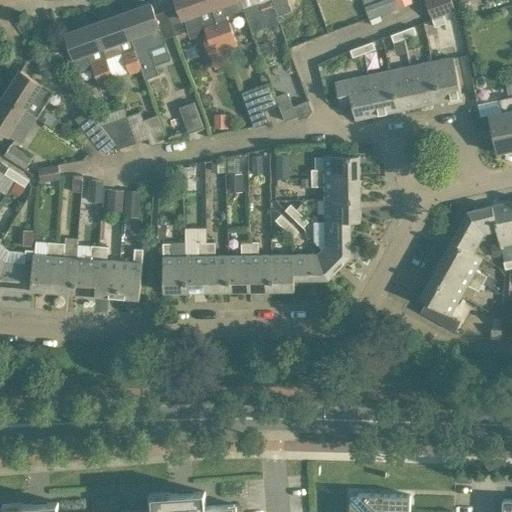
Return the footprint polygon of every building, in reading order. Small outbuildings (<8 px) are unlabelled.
[(206,31),(202,33),(210,54),(226,49),(208,0),(175,0),(178,4),(186,28),(187,28),(203,22),(206,31)] [(240,0),(208,0),(226,49),(239,44),(228,14),(244,8),(240,0)] [(272,0),(240,0),(244,8),(259,2),(264,14),(276,9),(272,0)] [(272,0),(276,9),(278,16),(292,10),(287,0),(272,0)] [(452,0),(425,0),(432,19),(433,18),(444,14),(453,11),(456,10),(452,0)] [(155,12),(152,3),(122,13),(141,67),(143,67),(155,62),(152,53),(144,31),(160,25),(155,12)] [(94,23),(114,78),(114,77),(107,56),(122,51),(129,71),(141,67),(122,13),(94,23)] [(444,14),(433,18),(436,26),(447,22),(444,14)] [(66,34),(73,55),(87,50),(92,66),(98,83),(114,78),(94,23),(66,34)] [(404,29),(405,37),(416,33),(413,25),(404,29)] [(391,34),(394,41),(405,37),(404,29),(391,34)] [(362,44),(364,52),(375,48),(372,40),(362,44)] [(350,49),(350,50),(353,57),(364,52),(362,44),(350,49)] [(454,55),(432,60),(441,100),(462,96),(458,76),(454,55)] [(420,105),(441,100),(432,60),(411,64),(420,105)] [(398,110),(420,105),(411,64),(390,69),(398,110)] [(390,69),(368,73),(377,114),(398,110),(390,69)] [(5,95),(27,110),(37,116),(43,107),(54,90),(38,80),(21,70),(5,95)] [(377,114),(368,73),(335,80),(340,105),(352,102),(356,119),(377,114)] [(270,82),(256,87),(264,110),(279,104),(275,95),(270,82)] [(16,128),(27,110),(5,95),(0,102),(0,129),(5,132),(21,142),(26,134),(16,128)] [(511,95),(500,98),(503,111),(489,114),(492,123),(491,123),(495,143),(496,143),(498,152),(511,148),(511,95)] [(188,133),(189,133),(204,127),(193,101),(178,107),(188,133)] [(312,108),(310,101),(309,101),(294,107),(297,116),(298,119),(308,117),(313,110),(312,108)] [(127,115),(137,142),(150,137),(140,110),(127,115)] [(81,126),(94,142),(100,149),(112,140),(119,148),(121,148),(101,124),(93,115),(81,126)] [(127,115),(101,124),(121,148),(137,142),(127,115)] [(215,127),(227,127),(227,115),(215,115),(215,127)] [(33,156),(12,143),(4,155),(25,168),(33,156)] [(312,170),(312,177),(360,176),(360,154),(325,155),(325,168),(312,168),(312,170)] [(252,166),(263,166),(263,155),(251,155),(252,166)] [(224,161),(211,161),(212,171),(225,171),(224,161)] [(58,163),(38,167),(41,182),(60,178),(58,163)] [(288,165),(276,165),(276,177),(288,177),(288,165)] [(14,179),(19,173),(9,166),(5,173),(14,179)] [(19,173),(14,179),(25,185),(27,182),(29,179),(19,173)] [(241,173),(229,173),(229,185),(242,184),(242,173),(241,173)] [(361,198),(360,176),(312,177),(312,186),(325,185),(325,199),(361,198)] [(310,177),(301,177),(302,186),(310,186),(310,177)] [(101,200),(102,187),(103,179),(91,179),(89,199),(101,200)] [(122,213),(124,189),(108,187),(106,211),(122,213)] [(141,190),(137,190),(125,189),(123,214),(138,215),(141,190)] [(325,199),(326,221),(351,220),(361,220),(361,198),(325,199)] [(490,205),(495,229),(497,229),(500,244),(511,241),(511,203),(511,201),(490,205)] [(294,217),(299,212),(290,203),(285,208),(294,217)] [(468,210),(452,239),(474,251),(484,232),(495,229),(490,205),(468,210)] [(299,212),(294,217),(303,226),(309,221),(304,216),(299,212)] [(290,222),(280,213),(275,219),(285,228),(290,222)] [(351,254),(351,220),(326,221),(326,244),(322,248),(340,266),(351,254)] [(299,231),(293,226),(290,222),(285,228),(294,237),(299,231)] [(158,223),(157,238),(166,238),(167,224),(158,223)] [(24,228),(23,244),(33,245),(34,229),(24,228)] [(441,258),(483,282),(487,274),(476,268),(483,256),(474,251),(452,239),(441,258)] [(53,290),(57,241),(48,240),(47,254),(34,253),(31,288),(53,290)] [(242,254),(229,254),(229,290),(251,289),(250,240),(241,240),(242,254)] [(251,289),(272,289),(272,253),(259,253),(259,240),(250,240),(251,289)] [(65,242),(57,241),(53,290),(75,292),(77,256),(64,255),(65,242)] [(186,290),(208,290),(207,241),(198,241),(198,254),(185,255),(186,290)] [(215,241),(207,241),(208,290),(229,290),(229,254),(216,254),(215,241)] [(164,291),(186,290),(185,255),(172,255),(172,242),(163,242),(164,271),(164,291)] [(492,244),(494,256),(502,254),(501,250),(499,242),(492,244)] [(75,292),(96,293),(100,244),(91,244),(90,257),(77,256),(75,292)] [(96,293),(118,295),(121,259),(107,258),(108,245),(100,244),(96,293)] [(121,259),(118,295),(140,297),(142,277),(144,248),(135,247),(134,260),(121,259)] [(0,278),(0,285),(31,288),(34,253),(34,249),(26,248),(25,262),(6,261),(0,278)] [(318,252),(294,253),(295,278),(329,278),(340,266),(322,248),(318,252)] [(295,289),(295,278),(294,253),(272,253),(272,289),(295,289)] [(441,258),(428,282),(459,299),(468,283),(479,289),(483,282),(441,258)] [(511,258),(503,260),(505,268),(511,266),(511,258)] [(496,279),(489,275),(485,281),(492,285),(496,279)] [(420,297),(427,301),(421,311),(455,330),(461,320),(450,314),(459,299),(428,282),(420,297)] [(501,338),(501,334),(502,328),(492,327),(491,337),(501,338)] [(6,511),(235,511),(235,504),(206,506),(205,492),(153,495),(154,509),(103,511),(59,511),(58,502),(6,505),(6,511)] [(410,511),(411,494),(351,492),(350,511),(410,511)] [(511,511),(511,498),(503,498),(502,511),(511,511)]
